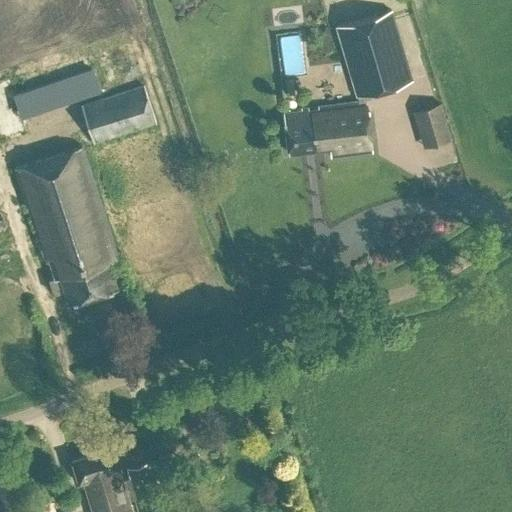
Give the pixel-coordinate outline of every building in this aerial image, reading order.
[(412,79),(391,8),(336,24),(357,96),(358,95),(359,100),(300,107),(301,110),(284,112),(289,151),(328,146),(331,155),(372,150),(365,92),(412,79)] [(23,109),(93,86),(86,65),(16,87),(23,109)] [(94,141),(155,121),(153,112),(146,93),(142,84),(82,104),(94,141)] [(443,101),(413,109),(423,145),(452,137),(443,101)] [(117,257),(82,145),(14,166),(43,257),(47,256),(53,275),(49,277),(54,291),(64,290),(67,300),(117,284),(109,259),(117,257)] [(0,243),(9,241),(8,239),(14,237),(0,194),(0,243)] [(120,468),(113,445),(71,457),(78,480),(83,479),(93,511),(121,511),(131,509),(119,468),(120,468)] [(163,502),(150,460),(125,467),(137,510),(163,502)]
